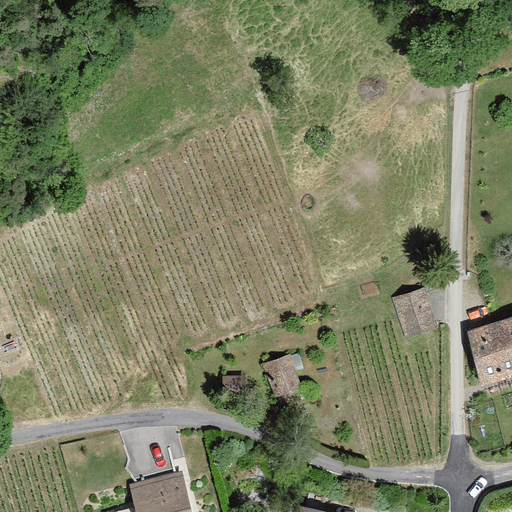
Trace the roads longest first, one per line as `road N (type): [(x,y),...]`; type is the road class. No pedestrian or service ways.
road 1 (unclassified): [(457,478),(454,90),(483,30),(511,20)]
road 2 (residential): [(0,443),(144,413),(212,420),(344,471),(457,478)]
